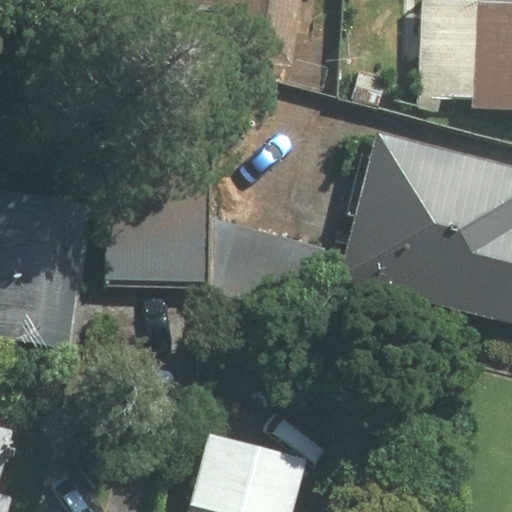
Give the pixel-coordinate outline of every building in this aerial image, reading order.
[(161,56),(166,11),(225,17),(220,62),(292,69),(299,0),(49,0),(49,1),(107,7),(102,50),(161,56)] [(511,114),(511,10),(430,6),(425,110),(511,114)] [(511,169),(368,135),(330,292),(511,335),(511,169)] [(94,211),(0,194),(0,348),(68,360),(94,211)] [(111,202),(113,289),(195,287),(292,313),(309,248),(204,220),(204,200),(111,202)] [(286,511),(296,466),(196,444),(181,511),(286,511)]
